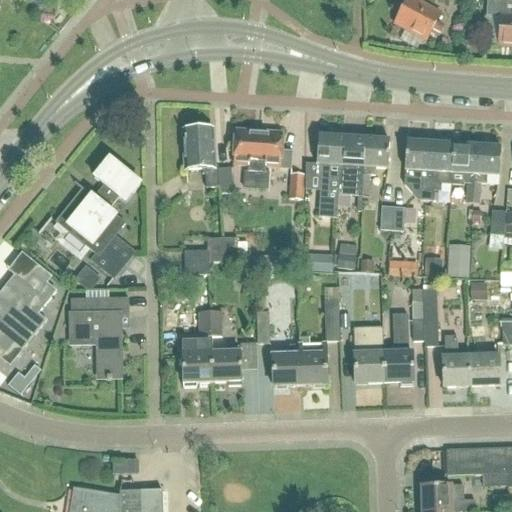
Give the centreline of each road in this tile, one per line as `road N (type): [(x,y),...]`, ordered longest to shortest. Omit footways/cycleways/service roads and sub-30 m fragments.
road 1 (residential): [(157,439),(149,145)]
road 2 (residential): [(157,439),(384,431)]
road 3 (tertiary): [(17,160),(74,94),(130,60),(191,42)]
road 4 (tertiary): [(356,73),(251,46),(191,42)]
road 5 (residential): [(0,416),(79,440),(157,439)]
road 6 (tertiary): [(511,93),(356,73)]
road 7 (residential): [(384,431),(511,427)]
